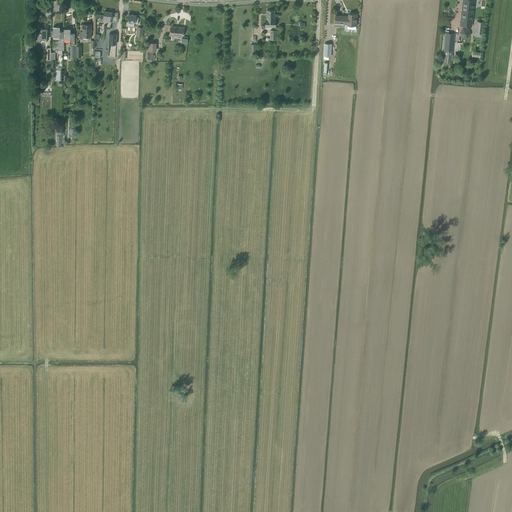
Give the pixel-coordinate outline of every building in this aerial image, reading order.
[(471,27),(474,0),(463,0),(460,25),(471,27)] [(267,10),(266,19),(265,19),(265,27),(275,27),(275,19),(274,19),(274,10),(267,10)] [(111,21),(112,12),(104,11),(103,15),(100,15),(100,21),(110,22),(110,21),(111,21)] [(136,18),(136,15),(128,14),(127,25),(135,26),(135,24),(137,24),(138,18),(136,18)] [(356,25),(357,14),(349,14),(348,16),(335,15),(335,23),(348,24),(348,25),(356,25)] [(482,34),(484,22),(477,21),(475,33),(482,34)] [(91,37),(91,24),(82,24),(82,32),(81,32),(81,37),(91,37)] [(182,36),(183,27),(170,26),(169,35),(182,36)] [(61,27),(53,27),(53,40),(58,40),(58,50),(63,50),(63,39),(64,31),(63,31),(61,31),(61,30),(61,27)] [(471,34),(469,29),(463,28),(459,33),(462,38),(467,39),(471,34)] [(47,39),(47,29),(40,29),(39,32),(39,33),(36,32),(36,41),(40,41),(40,39),(47,39)] [(64,31),(63,39),(70,39),(70,44),(71,44),(74,44),(74,33),(72,33),(72,32),(71,32),(71,29),(63,29),(63,31),(64,31)] [(443,51),(442,62),(452,63),(453,52),(454,34),(445,33),(444,51),(443,51)] [(117,34),(109,34),(108,47),(116,48),(117,34)] [(154,59),(154,52),(157,52),(157,43),(147,43),(147,52),(147,59),(154,59)] [(331,56),(332,44),(324,43),(323,56),(331,56)]
